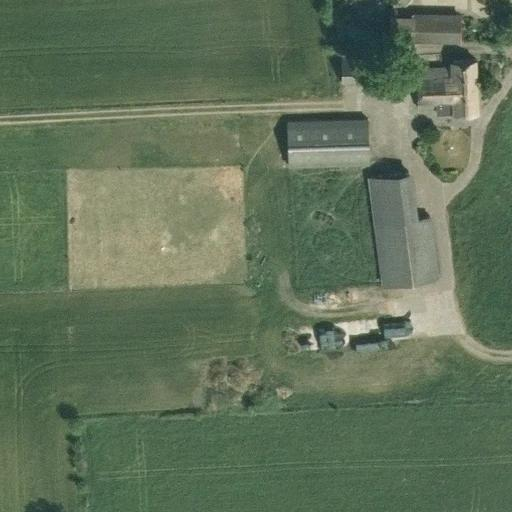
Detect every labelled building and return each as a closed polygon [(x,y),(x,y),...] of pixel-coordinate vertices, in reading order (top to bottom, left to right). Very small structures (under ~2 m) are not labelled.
[(460,17),(413,17),(413,41),(460,41),(460,17)] [(342,45),(342,82),(375,82),(374,45),(342,45)] [(435,112),(447,112),(453,112),(477,111),(475,59),(450,60),(450,65),(416,67),(417,108),(435,107),(435,112)] [(367,119),(287,121),(288,165),(368,163),(367,119)] [(414,217),(408,171),(370,176),(383,283),(437,277),(429,215),(414,217)] [(313,188),(298,188),(298,198),(313,198),(313,188)]
